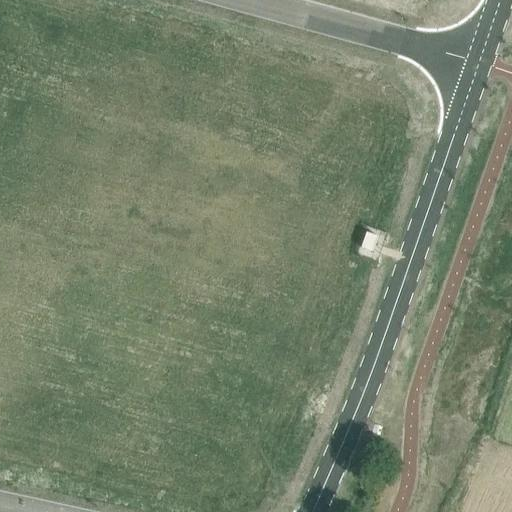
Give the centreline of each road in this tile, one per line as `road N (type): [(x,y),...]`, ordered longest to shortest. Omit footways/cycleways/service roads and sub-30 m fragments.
road 1 (tertiary): [(311,511),(386,332),(478,62)]
road 2 (unclassified): [(251,0),(478,62)]
